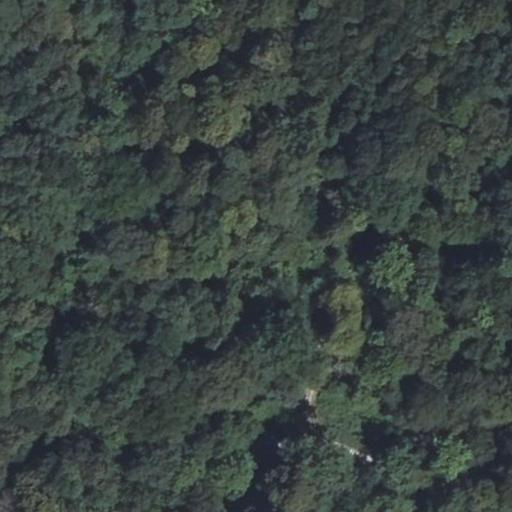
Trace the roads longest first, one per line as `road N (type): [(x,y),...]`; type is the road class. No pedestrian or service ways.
road 1 (track): [(277,440),(186,446),(0,395)]
road 2 (track): [(511,418),(470,467),(404,479),(277,440)]
